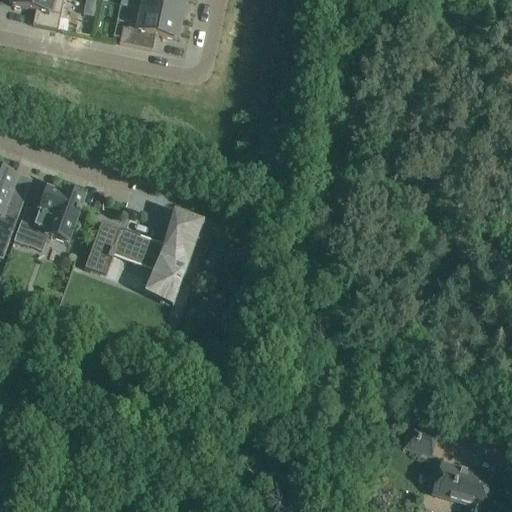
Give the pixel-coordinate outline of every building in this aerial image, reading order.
[(13,0),(12,8),(36,13),(60,18),(64,0),(13,0)] [(134,0),(133,9),(142,11),(181,19),(185,0),(134,0)] [(122,31),(119,46),(148,52),(149,53),(152,38),(176,43),(181,19),(142,11),(133,9),(128,32),(122,31)] [(36,13),(33,28),(57,33),(60,18),(36,13)] [(0,261),(3,262),(25,201),(12,197),(17,182),(1,176),(2,172),(0,171),(0,261)] [(26,211),(14,244),(28,250),(28,249),(35,231),(48,235),(46,239),(47,240),(68,247),(78,218),(79,219),(81,215),(80,214),(84,202),(63,194),(61,198),(53,195),(53,193),(52,193),(51,194),(47,193),(39,215),(26,211)] [(174,213),(161,247),(102,225),(84,272),(106,281),(113,260),(153,275),(144,296),(172,310),(204,225),(174,213)] [(443,420),(415,412),(402,452),(431,461),(443,420)] [(469,508),(467,511),(484,511),(493,482),(442,466),(432,497),(469,508)]
